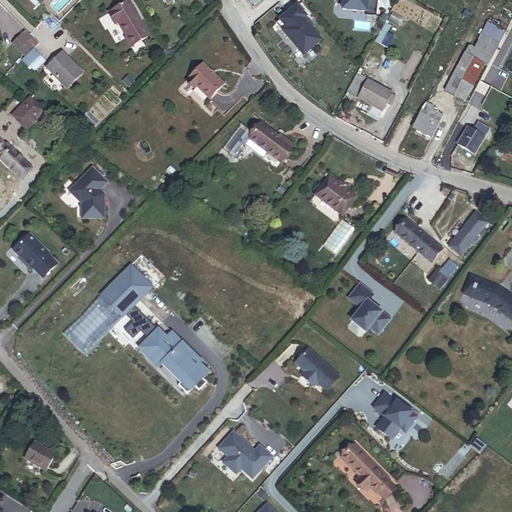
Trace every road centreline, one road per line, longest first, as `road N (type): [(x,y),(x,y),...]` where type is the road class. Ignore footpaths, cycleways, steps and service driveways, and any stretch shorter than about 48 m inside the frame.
road 1 (residential): [(243,28),(272,75),(337,129),(414,166),(511,196)]
road 2 (residential): [(0,357),(90,456)]
